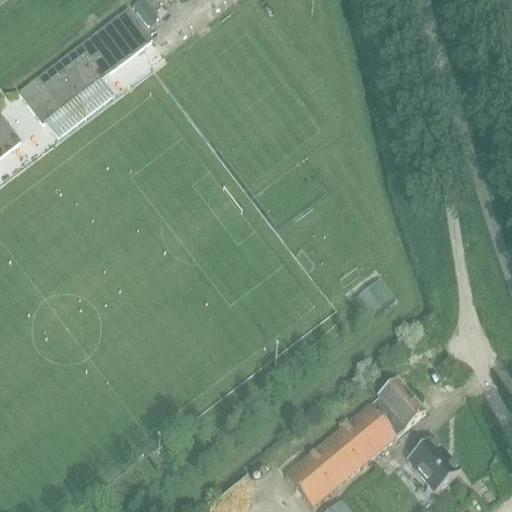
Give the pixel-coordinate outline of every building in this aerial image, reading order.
[(148,30),(158,23),(143,3),(133,10),(148,30)] [(152,45),(128,14),(19,98),(43,129),(152,45)] [(0,162),(21,146),(0,119),(0,162)] [(382,284),(354,305),(368,323),(395,303),(382,284)] [(370,410),(295,472),(285,481),(311,511),(312,511),(397,442),(396,441),(425,417),(397,384),(377,400),(380,403),(371,411),(370,410)] [(444,436),(423,454),(451,487),(472,469),(444,436)]
